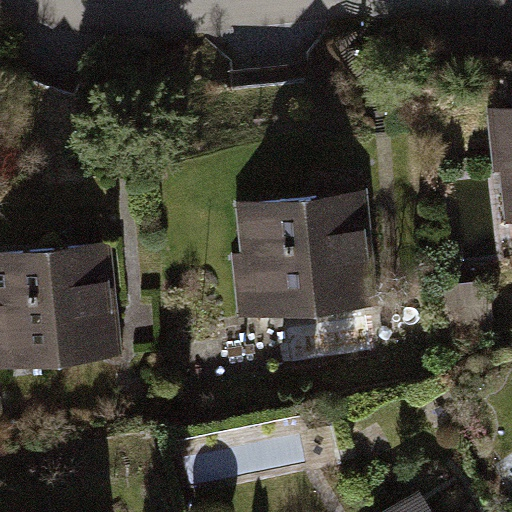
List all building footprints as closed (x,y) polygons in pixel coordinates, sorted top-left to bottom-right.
[(507,161),(511,209),(511,208),(511,107),(492,110),(497,162),(507,161)] [(236,252),(243,314),(265,312),(264,302),(369,291),(360,192),(352,192),(349,182),(323,184),(322,196),(241,203),(245,252),(236,252)] [(0,306),(5,352),(114,342),(104,242),(0,252),(0,306)] [(490,279),(445,283),(450,331),(494,327),(490,279)] [(429,511),(420,496),(394,511),(429,511)]
